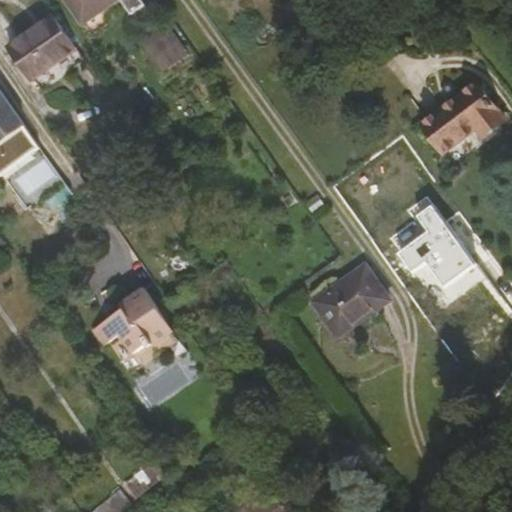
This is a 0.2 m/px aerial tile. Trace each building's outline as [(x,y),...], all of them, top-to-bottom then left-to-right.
[(68,0),(86,25),(122,0),(134,16),(148,6),(143,0),(68,0)] [(286,0),(299,16),(312,6),(309,3),(307,0),(286,0)] [(55,17),(23,40),(47,73),(79,51),(55,17)] [(170,28),(152,40),(162,53),(179,41),(170,28)] [(35,81),(47,73),(23,40),(12,48),(35,81)] [(191,57),(179,41),(162,53),(152,40),(142,46),(162,75),(191,57)] [(510,121),(481,81),(424,124),(447,154),(478,130),(486,139),(510,121)] [(0,160),(9,174),(42,151),(0,89),(0,160)] [(291,192),(279,200),(286,210),(298,201),(291,192)] [(403,251),(418,272),(431,263),(450,287),(482,263),(437,204),(422,215),(433,229),(403,251)] [(316,302),(339,335),(375,309),(376,311),(392,301),(367,266),(316,302)] [(176,330),(146,288),(122,305),(126,310),(104,325),(115,340),(123,334),(137,353),(154,341),(156,344),(176,330)] [(201,310),(189,293),(173,304),(185,321),(201,310)] [(378,314),(376,311),(375,309),(339,335),(342,339),(378,314)] [(115,340),(104,325),(96,331),(107,346),(115,340)] [(2,412),(0,413),(0,435),(10,451),(23,443),(2,412)] [(128,487),(145,508),(171,487),(154,466),(128,487)] [(305,511),(282,480),(240,511),(305,511)] [(139,511),(122,491),(97,511),(139,511)]
